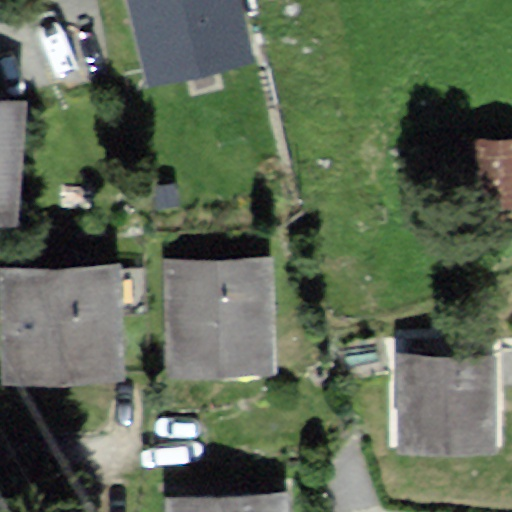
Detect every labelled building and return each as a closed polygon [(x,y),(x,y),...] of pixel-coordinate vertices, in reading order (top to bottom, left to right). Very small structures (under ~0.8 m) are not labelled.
[(122,0),(144,93),(251,69),(235,0),(122,0)] [(0,227),(11,228),(21,108),(0,106),(0,227)] [(511,143),(482,145),(485,210),(511,208),(511,143)] [(271,261),(162,262),(163,378),(271,378),(271,261)] [(116,268),(0,270),(0,385),(118,383),(116,268)] [(495,357),(397,357),(397,453),(495,453),(495,357)] [(283,511),(283,498),(168,501),(167,511),(283,511)]
